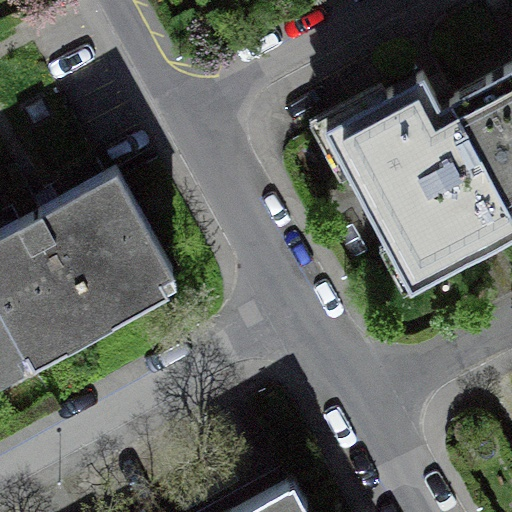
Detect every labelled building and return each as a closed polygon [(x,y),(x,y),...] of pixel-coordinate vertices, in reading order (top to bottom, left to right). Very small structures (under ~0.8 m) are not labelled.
[(511,60),(451,93),(511,206),(511,60)] [(511,226),(511,206),(451,93),(446,96),(440,99),(423,68),(326,121),(412,280),(511,226)] [(49,201),(0,228),(0,302),(24,346),(60,326),(68,340),(112,316),(105,302),(172,265),(116,164),(49,201)] [(0,359),(24,346),(0,302),(0,359)] [(221,511),(309,511),(289,475),(248,497),(221,511)]
